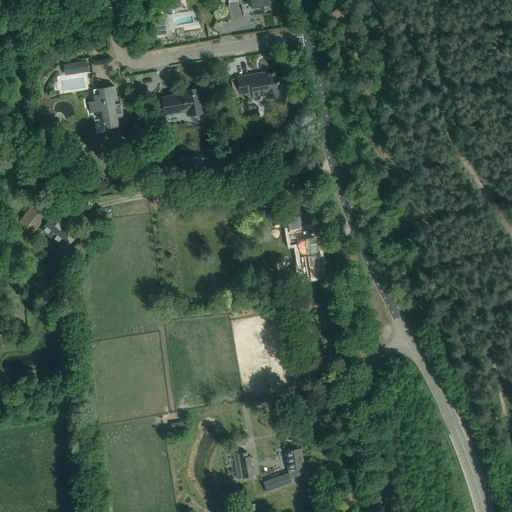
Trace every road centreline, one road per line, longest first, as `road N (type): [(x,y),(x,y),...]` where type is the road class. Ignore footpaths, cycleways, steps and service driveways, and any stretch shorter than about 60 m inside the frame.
road 1 (unclassified): [(406,332),(333,171),(304,39)]
road 2 (unclassified): [(304,39),(133,60),(118,49),(108,0)]
road 3 (unclassified): [(389,511),(366,385),(374,361),(406,332)]
road 4 (unclassified): [(482,511),(461,440),(406,332)]
